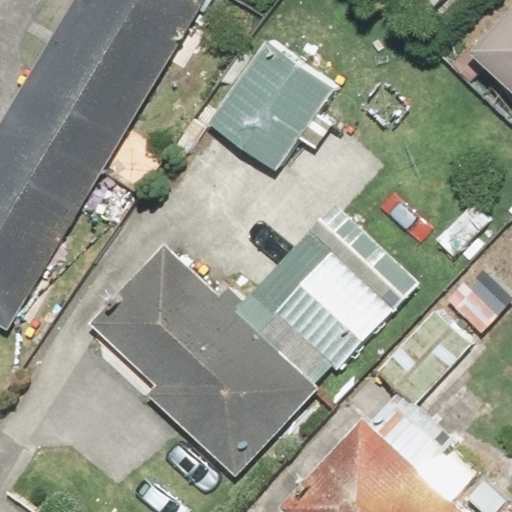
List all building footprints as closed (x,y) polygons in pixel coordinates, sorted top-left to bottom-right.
[(206,0),(68,0),(0,119),(0,309),(21,321),(206,0)] [(511,15),(494,38),(511,53),(511,15)] [(280,25),(218,116),(290,164),(351,74),(280,25)] [(190,245),(107,324),(252,475),(441,294),(341,190),(235,292),(190,245)] [(511,511),(511,486),(409,386),(286,511),(511,511)]
